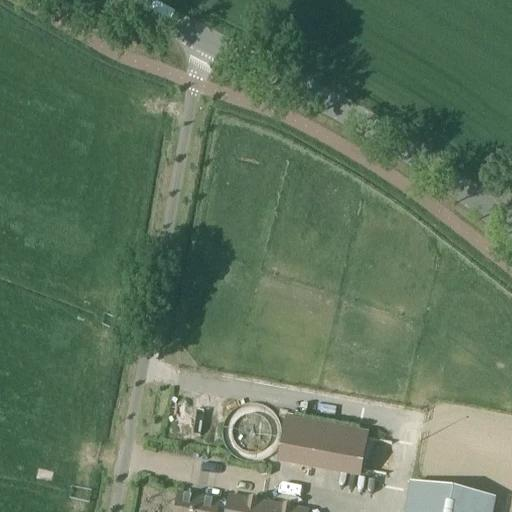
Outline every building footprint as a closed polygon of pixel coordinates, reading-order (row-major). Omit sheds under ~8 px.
[(174,436),(182,438),(190,408),(182,406),(174,436)] [(210,414),(210,436),(222,437),(223,414),(210,414)] [(262,416),(249,417),(251,438),(263,437),(262,416)] [(359,475),(367,434),(286,419),(278,460),(359,475)] [(410,485),(404,511),(492,511),(494,501),(410,485)] [(307,511),(307,510),(229,496),(226,511),(216,509),(217,505),(203,502),(203,505),(179,501),(179,498),(178,498),(175,511),(307,511)]
